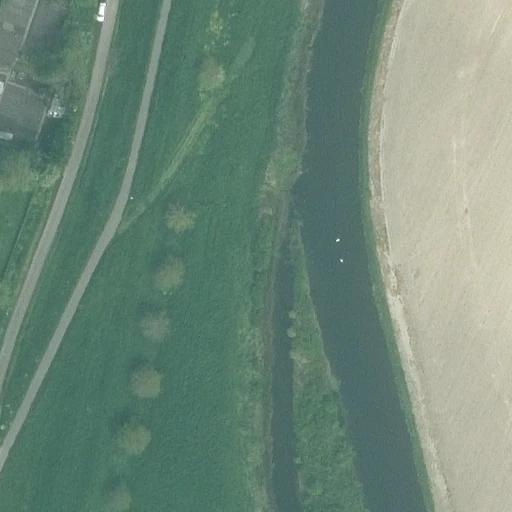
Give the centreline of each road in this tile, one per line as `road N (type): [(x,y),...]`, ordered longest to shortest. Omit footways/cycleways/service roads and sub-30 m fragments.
road 1 (unclassified): [(0,458),(120,200),(167,0)]
road 2 (unclassified): [(0,374),(79,146),(106,0)]
